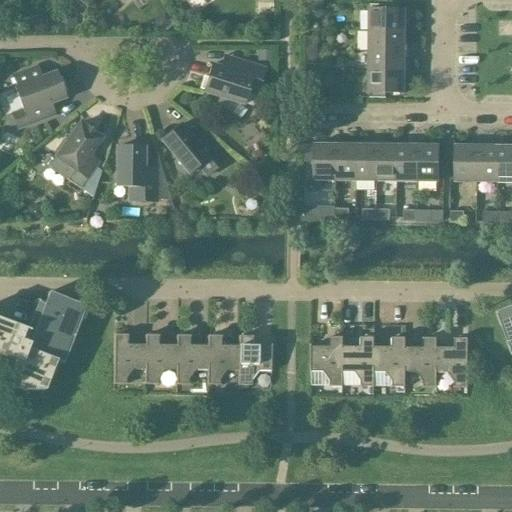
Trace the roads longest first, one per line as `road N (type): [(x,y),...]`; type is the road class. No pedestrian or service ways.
road 1 (residential): [(511,293),(0,284)]
road 2 (residential): [(0,494),(511,499)]
road 3 (residential): [(91,45),(99,86),(131,100),(169,83),(176,46),(117,45)]
road 4 (residential): [(310,110),(443,110)]
